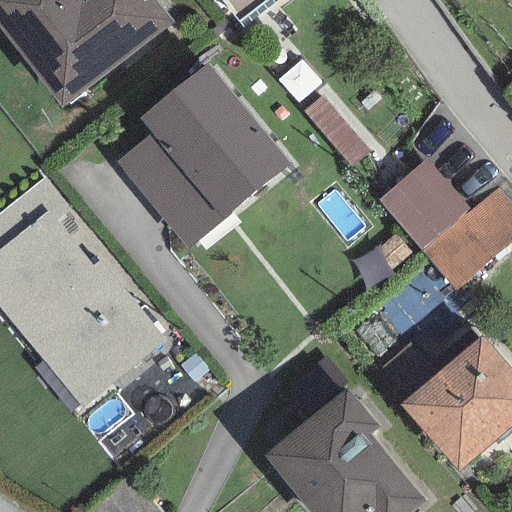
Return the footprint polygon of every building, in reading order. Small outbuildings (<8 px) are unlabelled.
[(0,0),(0,29),(61,109),(172,24),(153,0),(0,0)] [(206,65),(139,118),(152,134),(116,162),(185,249),(287,167),(206,65)] [(324,95),(303,111),(349,168),(370,151),(324,95)] [(426,160),(378,201),(455,291),(511,242),(511,207),(497,190),(471,212),(426,160)] [(0,308),(81,409),(166,341),(100,259),(91,266),(56,223),(71,211),(44,178),(0,212),(0,308)] [(511,372),(480,336),(399,406),(457,472),(511,424),(511,372)] [(345,388),(263,457),(309,511),(412,511),(426,501),(370,435),(378,428),(345,388)] [(102,511),(169,511),(134,479),(102,511)]
